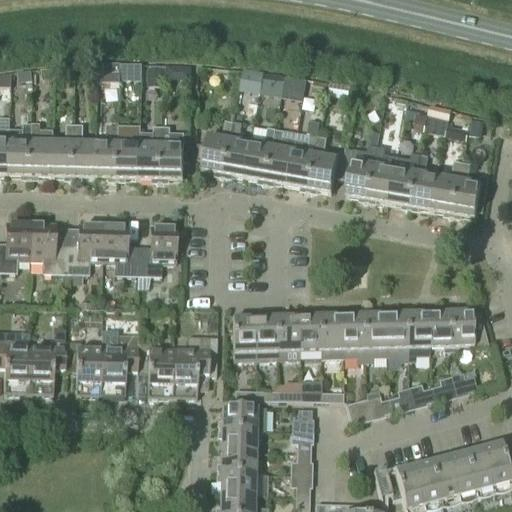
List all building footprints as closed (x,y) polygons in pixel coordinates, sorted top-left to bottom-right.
[(98,68),(98,88),(117,88),(117,68),(98,68)] [(119,85),(131,85),(131,69),(119,69),(119,85)] [(54,73),(41,74),(42,85),(55,83),(54,73)] [(163,73),(149,73),(149,88),(163,88),(163,73)] [(29,74),(18,75),(19,86),(31,84),(29,74)] [(0,91),(11,91),(11,77),(0,78),(0,91)] [(286,81),(282,103),(302,107),(306,85),(286,81)] [(314,84),(312,96),(327,98),(329,86),(314,84)] [(451,114),(430,110),(427,121),(448,126),(451,114)] [(415,119),(412,135),(424,138),(427,121),(415,119)] [(224,183),(234,128),(225,126),(221,144),(207,142),(206,149),(203,165),(201,176),(217,179),(220,183),(224,183)] [(296,145),(288,191),(302,194),(305,198),(309,198),(319,143),(317,143),(320,129),(309,127),(307,141),(310,141),(308,147),(296,145)] [(234,128),(224,183),(226,184),(230,181),(245,184),(251,149),(238,147),(241,129),(234,128)] [(10,135),(9,182),(24,182),(26,185),(31,186),(32,129),(23,129),(23,135),(10,135)] [(40,129),(32,129),(31,186),(34,186),(37,183),(52,183),(53,148),(53,136),(39,136),(40,129)] [(53,148),(52,183),(67,183),(70,187),(74,187),(75,130),(66,130),(65,148),(53,148)] [(75,130),(74,187),(77,187),(80,184),(96,184),(97,149),(82,149),(83,130),(75,130)] [(109,150),(97,149),(96,184),(110,184),(113,188),(118,188),(119,131),(110,131),(109,150)] [(124,185),(139,185),(140,150),(140,139),(141,132),(119,131),(118,188),(120,188),(124,185)] [(156,189),(161,189),(162,132),(153,132),(153,139),(140,139),(140,150),(139,185),(154,185),(156,189)] [(170,133),(162,132),(161,189),(163,189),(166,186),(183,186),(184,139),(170,139),(170,133)] [(447,132),(445,142),(466,147),(468,136),(447,132)] [(0,181),(9,182),(10,135),(0,134),(0,181)] [(262,190),(266,191),(276,135),(267,134),(266,141),(253,138),(251,149),(245,184),(260,186),(262,190)] [(373,134),(371,147),(377,149),(380,135),(373,134)] [(284,136),(276,135),(266,191),(269,191),(272,189),(288,191),(296,145),(282,143),(284,136)] [(326,144),(319,143),(309,198),(311,199),(315,196),(331,199),(334,183),(341,184),(346,159),(345,159),(338,158),(337,165),(323,162),(326,144)] [(206,149),(196,149),(196,165),(203,165),(206,149)] [(346,154),(345,159),(346,159),(341,184),(348,186),(345,201),(361,204),(363,208),(367,209),(377,153),(368,151),(367,158),(346,154)] [(374,207),(389,209),(392,194),(397,164),(384,162),(385,154),(377,153),(367,209),(370,209),(374,207)] [(406,216),(410,216),(420,161),(411,159),(410,166),(397,164),(392,194),(389,209),(403,212),(406,216)] [(420,161),(410,216),(412,217),(416,214),(431,217),(438,182),(424,180),(427,162),(420,161)] [(450,185),(438,182),(431,217),(446,219),(448,223),(452,224),(462,168),(453,167),(450,185)] [(462,168),(452,224),(455,224),(459,222),(475,224),(476,218),(482,219),(488,183),(480,181),(479,190),(467,188),(470,169),(462,168)] [(5,255),(0,254),(0,279),(16,280),(16,266),(29,267),(30,230),(6,230),(5,255)] [(53,231),(30,230),(29,267),(41,267),(41,280),(65,281),(66,256),(53,256),(53,231)] [(77,257),(66,256),(65,281),(88,281),(88,268),(101,269),(102,232),(78,232),(77,257)] [(126,233),(102,232),(101,269),(114,269),(113,282),(137,283),(138,258),(125,258),(126,233)] [(138,258),(137,283),(160,283),(160,270),(174,270),(174,234),(150,233),(149,259),(138,258)] [(102,307),(102,316),(113,316),(113,307),(102,307)] [(478,318),(449,319),(450,358),(458,358),(457,353),(488,352),(478,318)] [(428,319),(407,320),(408,359),(408,370),(415,369),(415,364),(429,363),(428,354),(429,354),(428,319)] [(449,319),(428,319),(429,354),(442,354),(442,359),(450,358),(449,319)] [(386,364),(385,320),(364,321),(365,361),(365,370),(372,370),(372,365),(386,364)] [(407,320),(385,320),(386,364),(399,364),(399,370),(408,370),(408,359),(407,320)] [(364,321),(342,322),(342,346),(343,365),(356,365),(356,370),(365,370),(365,361),(364,321)] [(320,322),(298,323),(299,358),(312,357),(312,362),(321,362),(320,322)] [(342,346),(342,322),(320,322),(321,362),(321,366),(343,365),(342,346)] [(298,323),(276,324),(278,368),(281,368),(285,364),(288,368),(299,367),(299,358),(298,323)] [(256,368),(255,324),(231,325),(232,369),(256,368)] [(278,368),(276,324),(255,324),(256,368),(278,368)] [(101,337),(101,354),(100,403),(124,404),(124,379),(137,380),(137,350),(137,342),(117,341),(117,337),(101,337)] [(0,382),(3,382),(3,400),(3,401),(28,402),(29,352),(14,352),(15,339),(0,338),(0,382)] [(173,356),(172,405),(196,406),(196,382),(216,382),(216,344),(187,343),(186,356),(173,356)] [(49,353),(29,352),(28,402),(52,402),(52,378),(64,378),(65,348),(49,348),(49,353)] [(65,348),(64,378),(75,379),(74,403),(100,403),(101,354),(79,353),(79,348),(65,348)] [(151,350),(137,350),(137,380),(147,380),(146,405),(172,405),(173,356),(151,355),(151,350)] [(467,399),(476,396),(472,383),(463,385),(467,399)] [(286,398),(300,398),(300,387),(286,387),(286,398)] [(431,394),(434,408),(444,405),(440,391),(431,394)] [(434,408),(431,394),(421,396),(425,410),(434,408)] [(256,407),(256,397),(242,397),(242,407),(256,407)] [(269,397),(256,397),(256,407),(269,407),(269,397)] [(300,408),(300,398),(286,398),(285,408),(300,408)] [(313,399),(300,398),(300,408),(312,408),(313,399)] [(342,399),(329,399),(329,409),(342,409),(342,399)] [(398,403),(389,405),(393,419),(402,416),(398,403)] [(393,419),(389,405),(380,408),(383,421),(393,419)] [(364,412),(356,414),(347,417),(351,430),(360,427),(360,429),(368,427),(364,412)] [(217,432),(217,436),(260,437),(265,437),(265,414),(221,413),(221,430),(217,432)] [(311,426),(311,425),(311,417),(297,416),(297,426),(311,426)] [(260,437),(217,436),(217,440),(220,442),(220,458),(255,459),(255,446),(260,447),(260,437)] [(296,450),(296,460),(310,460),(310,450),(296,450)] [(394,479),(401,504),(402,511),(424,511),(511,488),(500,451),(394,479)] [(255,459),(220,458),(220,473),(216,476),(216,480),(259,481),(259,471),(254,471),(255,459)] [(310,460),(296,460),(296,469),(310,470),(310,460)] [(394,479),(385,482),(391,507),(401,504),(394,479)] [(259,481),(216,480),(216,483),(219,486),(219,502),(254,503),(254,489),(259,489),(259,481)] [(295,493),(295,504),(309,504),(309,494),(295,493)] [(253,511),(254,503),(219,502),(218,511),(253,511)]
